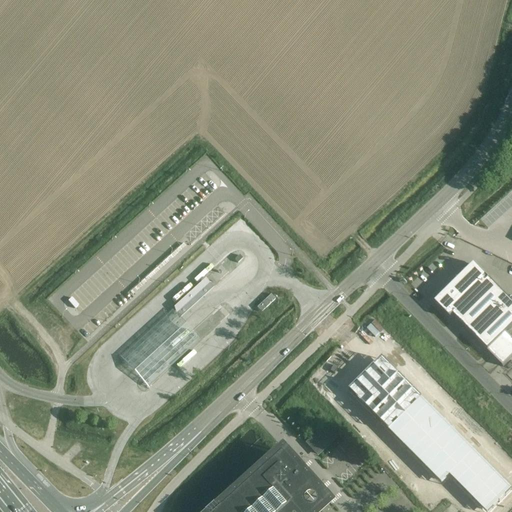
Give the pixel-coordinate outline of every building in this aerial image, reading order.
[(183,245),(130,293),(132,296),(186,248),(183,245)] [(474,264),(434,304),(450,319),(453,315),(489,351),(487,352),(503,367),(511,357),(511,340),(506,334),(511,327),(511,303),(489,280),(474,264)] [(205,281),(174,310),(178,322),(213,290),(205,281)] [(270,295),(256,308),(261,313),(275,300),(270,295)] [(200,342),(172,312),(120,359),(148,389),(200,342)] [(371,371),(349,392),(441,486),(449,478),(483,511),(490,511),(511,490),(382,359),(381,361),(371,371)] [(333,366),(329,373),(334,375),(338,369),(333,366)] [(323,426),(322,427),(310,438),(306,441),(305,442),(316,455),(317,454),(334,438),(326,429),(323,426)] [(333,511),(335,511),(302,474),(281,452),(278,455),(276,457),(214,511),(333,511)]
